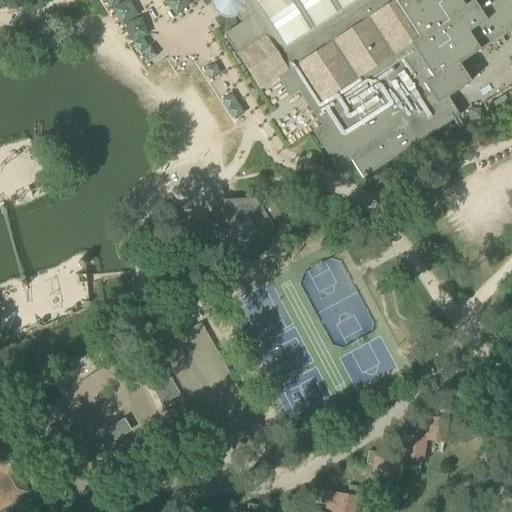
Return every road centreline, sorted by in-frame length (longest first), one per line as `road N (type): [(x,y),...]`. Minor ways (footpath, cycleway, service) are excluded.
road 1 (residential): [(159,511),(213,485),(288,484),(428,382),(462,332)]
road 2 (residential): [(359,201),(383,221),(462,332)]
